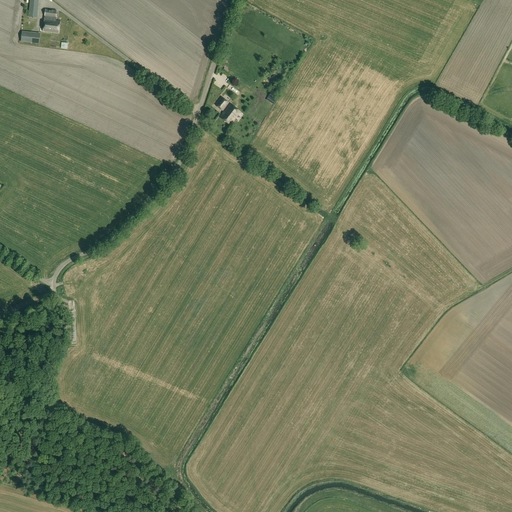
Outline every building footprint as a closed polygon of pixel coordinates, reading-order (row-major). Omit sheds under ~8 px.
[(30,0),(29,18),(37,19),(39,0),(30,0)] [(46,9),(45,19),(43,31),(59,33),(61,21),(56,21),(57,11),(46,9)] [(31,42),(32,33),(22,32),(21,41),(31,42)] [(229,103),(222,97),(216,105),(223,111),(229,103)] [(241,112),(231,104),(220,118),(231,126),(241,112)]
